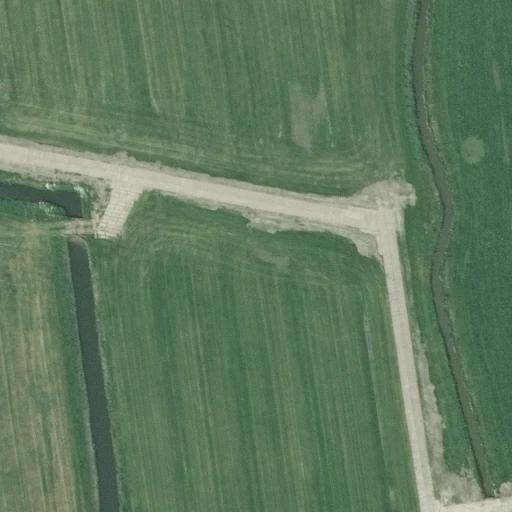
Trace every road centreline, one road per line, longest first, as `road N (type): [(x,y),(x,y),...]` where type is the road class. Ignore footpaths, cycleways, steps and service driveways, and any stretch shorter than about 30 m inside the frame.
road 1 (track): [(135,511),(104,226),(92,181),(0,162)]
road 2 (track): [(92,181),(37,79),(26,0)]
